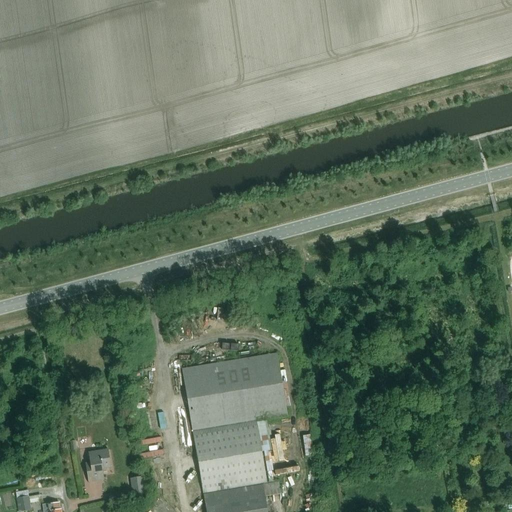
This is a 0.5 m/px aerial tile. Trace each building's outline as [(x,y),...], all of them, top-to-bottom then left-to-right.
[(211,312),(230,310),(229,304),(210,306),(211,312)] [(203,490),(267,479),(256,420),(287,415),(277,354),(182,369),(203,490)] [(140,444),(164,442),(163,436),(140,438),(140,444)] [(86,463),(89,483),(104,480),(103,469),(111,468),(108,449),(88,452),(90,462),(86,463)] [(142,477),(130,479),(132,495),(144,494),(142,477)] [(267,479),(203,490),(206,511),(267,511),(265,496),(281,494),(279,482),(268,484),(267,479)] [(29,498),(16,500),(18,511),(25,511),(31,511),(29,498)] [(44,511),(62,511),(62,509),(60,510),(59,503),(43,505),(44,511)]
